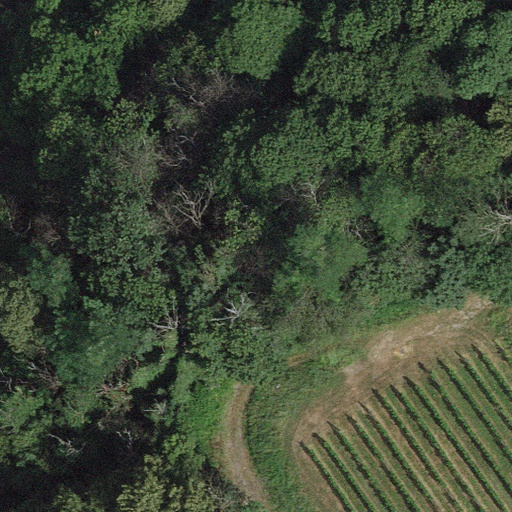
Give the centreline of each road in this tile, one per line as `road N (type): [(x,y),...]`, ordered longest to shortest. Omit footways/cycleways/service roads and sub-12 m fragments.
road 1 (track): [(511,49),(474,66),(75,109)]
road 2 (track): [(511,286),(445,322),(303,356),(238,381),(230,434)]
